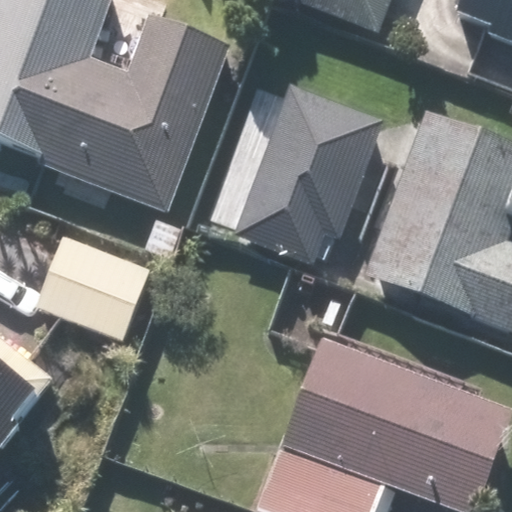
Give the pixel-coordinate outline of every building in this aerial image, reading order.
[(109,0),(0,0),(0,153),(172,229),(243,66),(153,27),(129,83),(92,67),(119,5),(109,0)] [(393,0),(282,0),(282,1),(378,39),(393,0)] [(511,0),(474,0),(463,30),(511,47),(511,0)] [(304,264),(355,123),(259,88),(208,229),(304,264)] [(511,154),(425,123),(365,288),(511,341),(511,252),(506,250),(511,233),(511,154)] [(494,511),(511,461),(511,410),(334,348),(276,511),(389,511),(397,492),(453,511),(494,511)] [(0,459),(53,398),(0,352),(0,459)]
